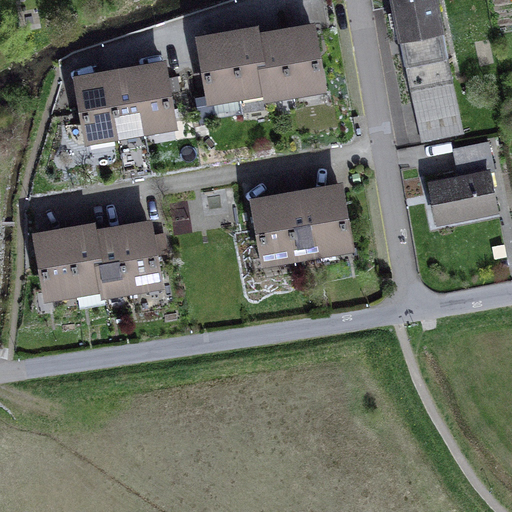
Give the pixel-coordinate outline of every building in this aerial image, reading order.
[(435,0),(393,0),(396,13),(390,14),(391,21),(392,27),(398,26),(405,59),(422,141),(463,133),(435,0)] [(312,86),(322,84),(312,26),(283,31),(284,37),(293,89),(293,92),(309,89),(312,86)] [(249,89),(253,92),(266,90),(258,41),(259,41),(258,36),(256,28),(229,33),(230,39),(239,91),(249,89)] [(280,95),(283,91),(293,89),(284,37),(283,31),(258,36),(259,41),(258,41),(266,90),(266,95),(267,97),(280,95)] [(225,97),(240,94),(239,91),(230,39),(229,33),(200,38),(210,96),(221,94),(225,97)] [(161,123),(173,121),(163,63),(133,68),(144,130),(159,127),(161,123)] [(127,129),(131,132),(144,130),(133,68),(107,73),(117,131),(127,129)] [(103,137),(118,134),(117,131),(107,73),(78,78),(88,136),(99,134),(103,137)] [(267,97),(268,102),(324,92),(322,84),(312,86),(309,89),(293,92),(293,89),(283,91),(280,95),(267,97)] [(200,122),(214,119),(243,114),(241,99),(266,95),(266,90),(253,92),(249,89),(239,91),(240,94),(225,97),(221,94),(210,96),(196,98),(200,122)] [(88,136),(89,144),(174,129),(173,121),(161,123),(159,127),(144,130),(131,132),(127,129),(117,131),(118,134),(103,137),(99,134),(88,136)] [(431,183),(439,221),(496,209),(489,171),(494,170),(489,142),(457,148),(460,164),(464,163),(466,176),(431,183)] [(340,185),(310,190),(320,252),(335,249),(338,245),(350,243),(340,185)] [(310,190),(284,195),(294,253),(304,251),(308,254),(320,252),(310,190)] [(284,195),(254,200),(264,258),(276,256),(280,259),(295,256),(294,253),(284,195)] [(149,222),(120,227),(129,285),(130,288),(145,286),(148,282),(159,280),(155,255),(167,253),(164,234),(152,237),(149,222)] [(93,225),(66,229),(77,290),(78,295),(80,308),(105,304),(104,298),(104,293),(102,286),(103,286),(95,237),(94,232),(93,225)] [(103,286),(102,286),(104,293),(116,291),(119,287),(129,285),(120,227),(94,232),(95,237),(103,286)] [(62,293),(77,290),(66,229),(37,234),(47,292),(58,290),(62,293)] [(264,258),(266,266),(351,251),(350,243),(338,245),(335,249),(320,252),(308,254),(304,251),(294,253),(295,256),(280,259),(276,256),(264,258)] [(104,293),(104,298),(161,288),(159,280),(148,282),(145,286),(130,288),(129,285),(119,287),(116,291),(104,293)] [(47,292),(48,300),(78,295),(77,290),(62,293),(58,290),(47,292)]
